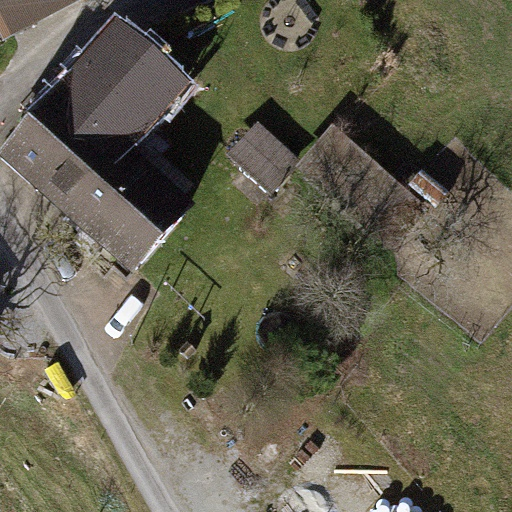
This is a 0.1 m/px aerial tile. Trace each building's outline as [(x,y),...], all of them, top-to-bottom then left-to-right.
[(0,0),(0,37),(4,46),(91,0),(0,0)] [(25,131),(0,159),(0,164),(132,283),(197,212),(133,154),(160,124),(88,61),(25,131)] [(271,196),(304,162),(263,122),(230,156),(271,196)] [(371,264),(426,204),(339,126),(285,186),(371,264)] [(238,461),(275,511),(286,511),(320,487),(338,511),(386,511),(310,409),(238,461)]
